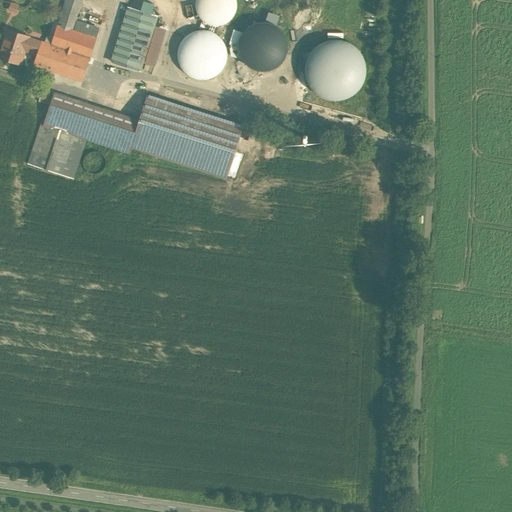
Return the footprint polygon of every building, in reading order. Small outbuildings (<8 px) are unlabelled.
[(66,0),(52,44),(56,45),(48,70),(83,81),(97,38),(73,30),(82,0),(66,0)] [(196,0),(196,3),(196,7),(197,10),(198,13),(200,16),(202,19),(205,21),(207,23),(211,24),(214,25),(217,25),(221,24),(224,23),(227,22),(230,20),(232,18),(234,15),(236,12),(237,8),(237,5),(237,2),(236,0),(196,0)] [(152,14),(129,7),(112,61),(141,70),(158,16),(156,15),(152,14)] [(287,42),(283,35),(277,30),(270,27),(262,26),(254,29),(247,33),(243,39),(240,47),(241,55),(243,62),(248,68),(255,72),(262,74),(270,74),(277,71),(283,65),(287,58),(288,50),(287,42)] [(29,36),(7,29),(4,39),(5,39),(0,53),(0,56),(20,63),(25,49),(38,53),(42,42),(28,38),(29,36)] [(206,29),(202,29),(198,30),(195,31),(191,32),(188,34),(185,36),(183,39),(181,42),(179,46),(178,49),(178,53),(178,57),(179,60),(180,64),(182,67),(184,70),(186,73),(189,75),(193,77),(196,78),(200,79),(203,79),(207,78),(211,77),(214,76),(217,74),(220,72),(223,69),(225,66),(226,62),(227,59),(228,55),(227,51),(227,48),(226,44),(224,41),(222,38),(219,35),(216,33),(213,31),(209,30),(206,29)] [(52,44),(42,41),(38,53),(34,65),(48,70),(56,45),(52,44)] [(345,100),(354,94),(360,87),(364,77),(364,67),(360,58),(354,50),(346,45),(337,43),(328,44),(319,47),(312,53),(308,61),(306,70),(306,79),(310,88),(317,95),(326,100),(335,102),(345,100)] [(70,98),(55,93),(55,95),(43,91),(40,100),(52,104),(47,120),(43,119),(29,163),(73,178),(87,137),(60,128),(70,98)] [(243,126),(148,95),(140,121),(132,146),(132,147),(226,177),(243,126)] [(140,121),(70,98),(60,128),(87,137),(120,148),(131,152),(132,147),(132,146),(140,121)] [(99,151),(97,151),(95,151),(92,152),(90,153),(89,155),(87,157),(87,159),(86,161),(86,163),(87,166),(88,168),(89,169),(91,171),(93,172),(95,173),(98,173),(100,173),(102,172),(104,171),(106,169),(107,167),(108,165),(108,163),(108,160),(108,158),(107,156),(105,154),(103,153),(101,151),(99,151)]
